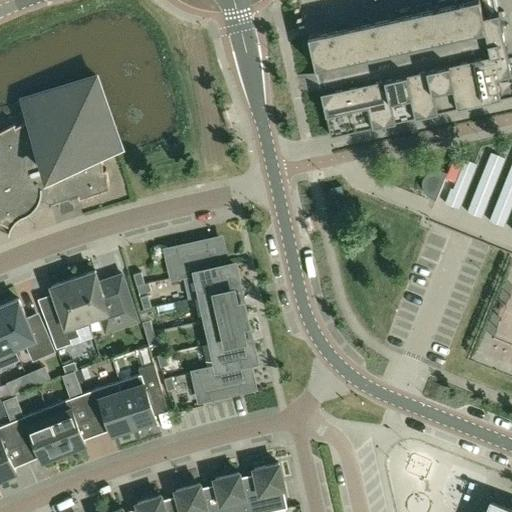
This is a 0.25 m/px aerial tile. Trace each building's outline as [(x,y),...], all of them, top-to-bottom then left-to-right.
[(460,0),(308,34),(330,135),(511,94),(511,75),(498,11),(481,15),(478,0),(460,0)] [(0,221),(10,227),(9,230),(8,234),(9,234),(12,226),(17,220),(24,216),(31,212),(36,206),(40,200),(50,204),(58,202),(60,208),(72,204),(70,198),(78,195),(79,199),(94,194),(109,189),(106,169),(105,169),(105,170),(103,170),(101,154),(119,147),(95,76),(24,100),(30,118),(15,126),(14,125),(15,124),(15,123),(0,131),(0,221)] [(472,209),(509,223),(511,214),(511,172),(505,191),(497,188),(509,156),(494,150),(472,209)] [(466,206),(477,160),(457,156),(447,201),(466,206)] [(436,199),(446,172),(442,170),(435,169),(429,171),(424,176),(422,182),(422,188),(425,194),(431,197),(436,199)] [(174,278),(197,273),(196,269),(226,262),(220,238),(168,250),(174,278)] [(202,294),(239,285),(234,263),(226,264),(226,262),(196,269),(197,273),(202,294)] [(106,331),(138,319),(122,273),(100,281),(96,270),(73,278),(88,319),(101,315),(106,331)] [(134,274),(137,285),(145,283),(142,271),(134,274)] [(89,324),(88,319),(73,278),(51,285),(61,312),(46,318),(57,348),(72,343),(71,338),(79,335),(77,328),(89,324)] [(207,319),(245,310),(239,285),(202,294),(207,319)] [(140,297),(144,308),(152,306),(148,294),(140,297)] [(42,321),(31,326),(19,298),(0,306),(0,314),(15,348),(26,343),(34,359),(55,350),(42,321)] [(213,343),(250,335),(245,310),(207,319),(213,343)] [(0,370),(0,371),(0,370),(0,354),(15,348),(0,314),(0,370)] [(143,321),(146,333),(154,330),(151,319),(143,321)] [(154,330),(146,333),(150,345),(157,342),(154,330)] [(218,368),(248,362),(247,360),(255,358),(250,335),(213,343),(218,365),(218,368)] [(166,353),(158,355),(161,367),(169,364),(166,353)] [(76,361),(65,365),(67,372),(79,368),(76,361)] [(201,398),(253,386),(248,362),(218,368),(218,365),(194,370),(201,398)] [(140,374),(119,381),(134,425),(156,418),(148,394),(162,390),(154,363),(138,368),(140,374)] [(172,376),(164,378),(168,390),(176,387),(172,376)] [(91,417),(105,412),(111,433),(134,425),(119,381),(96,388),(83,393),(91,417)] [(68,398),(46,407),(64,451),(85,442),(78,422),(91,417),(83,393),(68,398)] [(42,459),(64,451),(46,407),(24,415),(42,459)] [(0,477),(16,470),(0,434),(0,477)] [(257,480),(242,483),(241,483),(248,511),(265,511),(266,511),(287,507),(283,487),(284,487),(279,463),(254,468),(257,480)] [(248,511),(241,483),(242,483),(239,472),(215,478),(218,490),(203,494),(202,494),(207,511),(248,511)] [(207,511),(202,494),(203,494),(200,483),(176,490),(182,511),(179,511),(207,511)] [(140,511),(166,511),(161,495),(138,502),(140,511)] [(511,511),(511,509),(492,501),(487,511),(511,511)]
